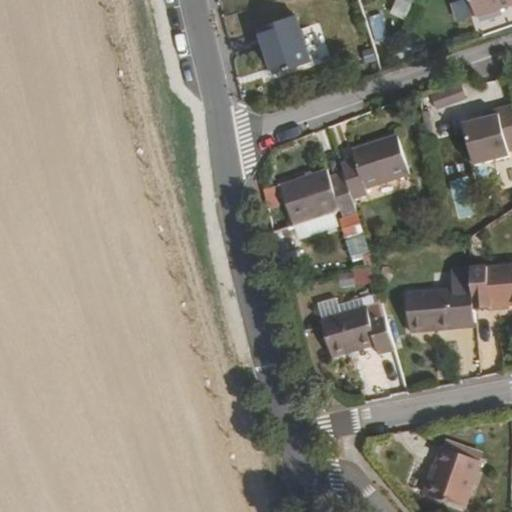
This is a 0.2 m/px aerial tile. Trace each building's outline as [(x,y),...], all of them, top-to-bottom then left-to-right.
[(400,18),(405,0),(391,0),(388,15),(400,18)] [(511,0),(472,0),(484,34),(511,23),(511,0)] [(310,59),(295,15),(261,25),(277,71),(310,59)] [(427,92),(429,106),(462,101),(459,86),(427,92)] [(511,102),(499,106),(500,112),(465,122),(474,164),(493,158),(510,155),(508,147),(511,146),(511,102)] [(356,158),(341,164),(345,174),(349,183),(353,197),(366,192),(365,187),(409,172),(397,135),(353,148),(356,158)] [(343,217),(358,213),(353,197),(349,183),(333,188),(330,180),(327,169),(281,185),(294,225),(341,209),(343,217)] [(349,183),(345,174),(330,180),(333,188),(349,183)] [(471,264),(473,285),(475,303),(491,301),(492,305),(511,302),(511,262),(487,265),(486,262),(471,264)] [(457,324),(477,322),(475,303),(473,285),(408,292),(412,332),(457,327),(457,324)] [(385,314),(381,303),(368,308),(372,319),(385,314)] [(383,353),(395,349),(385,314),(372,319),(368,308),(326,320),(337,357),(380,344),(383,353)] [(481,461),(441,448),(424,495),(464,508),(481,461)]
